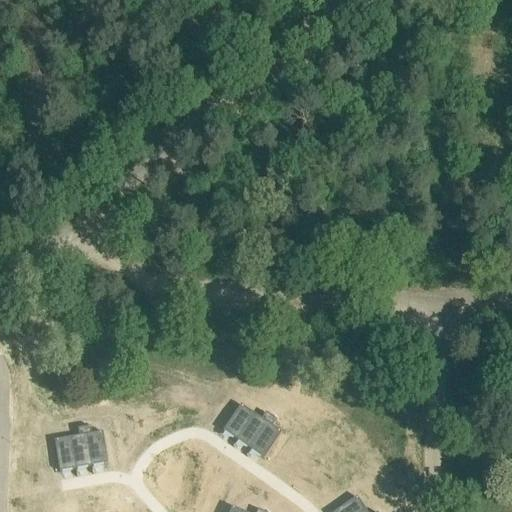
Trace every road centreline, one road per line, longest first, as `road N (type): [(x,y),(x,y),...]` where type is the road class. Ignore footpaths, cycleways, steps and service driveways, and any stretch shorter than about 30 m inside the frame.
road 1 (unclassified): [(430,297),(148,286),(95,251),(75,220)]
road 2 (unclassified): [(75,220),(343,0)]
road 3 (unclassified): [(430,297),(421,511)]
